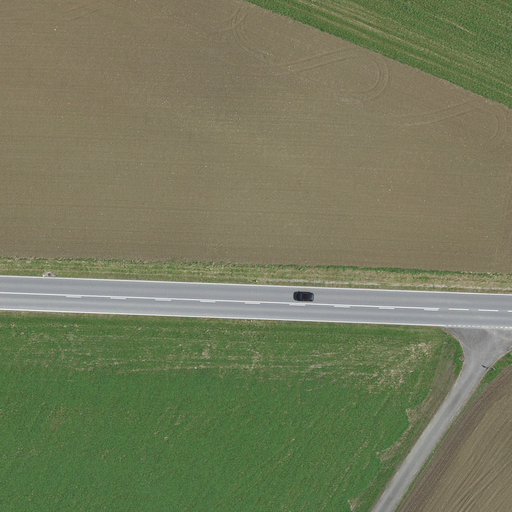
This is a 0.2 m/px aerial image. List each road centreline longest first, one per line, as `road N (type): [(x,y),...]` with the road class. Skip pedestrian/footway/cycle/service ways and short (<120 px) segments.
road 1 (secondary): [(0,291),(494,310)]
road 2 (unclassified): [(376,511),(477,364),(494,310)]
